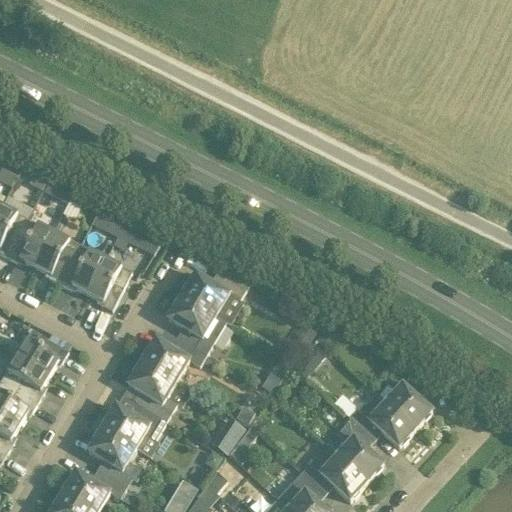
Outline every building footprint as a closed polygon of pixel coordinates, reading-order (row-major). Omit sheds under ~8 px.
[(17,180),(3,172),(0,178),(0,185),(11,191),(17,180)] [(46,186),(37,181),(33,188),(43,192),(46,186)] [(48,186),(43,195),(60,203),(64,194),(48,186)] [(8,200),(2,211),(1,210),(0,213),(0,258),(8,262),(27,224),(27,223),(32,213),(8,200)] [(36,272),(53,237),(27,224),(8,262),(19,268),(20,264),(36,272)] [(123,231),(111,225),(106,235),(117,241),(123,231)] [(141,240),(123,231),(117,241),(136,251),(141,240)] [(60,289),(79,250),(53,237),(36,272),(51,280),(49,283),(60,289)] [(88,298),(105,264),(79,250),(60,289),(71,294),(72,291),(88,298)] [(105,264),(88,298),(103,306),(101,310),(112,316),(132,277),(105,264)] [(229,299),(239,305),(246,294),(220,279),(214,289),(195,278),(181,301),(216,321),(224,308),(229,299)] [(216,321),(181,301),(168,324),(186,335),(180,345),(206,361),(225,328),(215,322),(216,321)] [(300,332),(300,333),(302,334),(307,337),(313,341),(319,331),(315,329),(306,323),(305,323),(304,325),(300,332)] [(16,360),(50,380),(58,366),(62,368),(69,357),(32,335),(16,360)] [(142,367),(176,387),(190,365),(200,371),(206,361),(180,345),(174,355),(155,344),(142,367)] [(315,349),(308,356),(315,363),(321,363),(325,359),(315,349)] [(1,385),(38,407),(44,397),(41,395),(50,380),(16,360),(1,385)] [(128,390),(147,401),(140,411),(166,427),(177,409),(167,403),(176,387),(142,367),(128,390)] [(385,386),(396,395),(385,407),(415,434),(423,426),(426,426),(430,421),(431,418),(432,416),(412,397),(419,389),(399,370),(385,386)] [(269,380),(262,391),(273,398),(281,387),(269,380)] [(0,386),(0,418),(20,430),(28,416),(32,418),(38,407),(1,385),(0,386)] [(378,434),(399,453),(400,451),(403,450),(408,445),(408,442),(415,434),(385,407),(368,425),(356,414),(348,422),(350,424),(370,442),(378,434)] [(140,411),(134,421),(116,410),(102,433),(136,454),(145,439),(155,445),(166,427),(140,411)] [(244,412),(236,424),(248,431),(255,419),(244,412)] [(0,452),(8,457),(14,447),(11,445),(20,430),(0,418),(0,452)] [(384,469),(363,450),(370,442),(350,424),(336,439),(347,449),(336,460),(367,488),(374,480),(377,479),(381,474),(382,471),(384,469)] [(250,431),(241,443),(248,448),(257,437),(250,431)] [(88,456),(107,467),(101,477),(127,493),(132,484),(136,487),(142,476),(128,467),(136,454),(102,433),(88,456)] [(228,459),(234,450),(218,440),(212,449),(228,459)] [(222,465),(212,458),(205,469),(216,475),(222,465)] [(329,487),(350,506),(352,504),(355,504),(359,499),(359,496),(367,488),(336,460),(326,472),(315,462),(301,477),(322,496),(329,487)] [(62,499),(83,511),(100,511),(109,498),(120,504),(127,493),(101,477),(94,488),(76,476),(62,499)] [(227,486),(217,476),(207,489),(217,498),(227,486)] [(323,511),(314,504),(322,496),(301,477),(277,504),(285,511),(323,511)] [(188,511),(198,496),(183,486),(167,511),(188,511)] [(198,502),(206,510),(217,498),(207,489),(198,502)] [(128,510),(133,509),(137,503),(127,497),(121,506),(128,510)] [(83,511),(62,499),(54,511),(83,511)]
